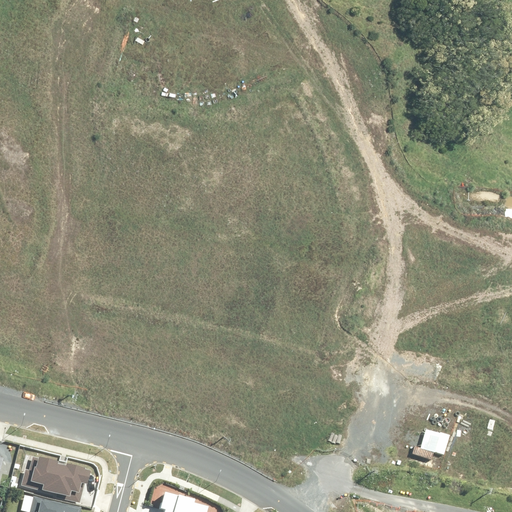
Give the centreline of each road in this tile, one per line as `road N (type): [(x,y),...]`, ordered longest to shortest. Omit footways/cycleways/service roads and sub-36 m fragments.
road 1 (unknown): [(290,0),(371,130),(395,234),(347,421),(293,511)]
road 2 (unknown): [(28,416),(70,224),(55,66),(90,0)]
road 3 (tertiary): [(136,443),(188,456),(292,511)]
road 4 (tertiary): [(0,409),(136,443)]
road 5 (residential): [(395,234),(511,268)]
